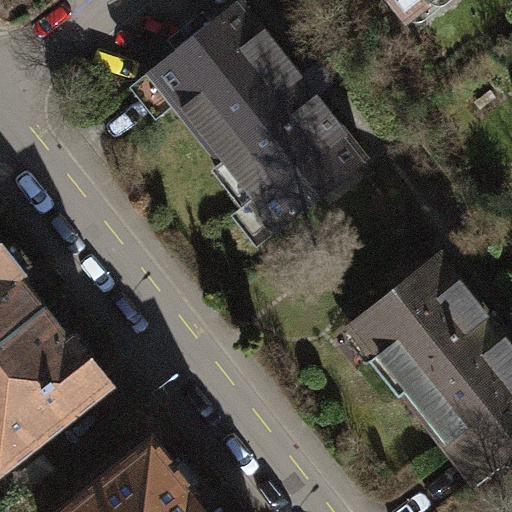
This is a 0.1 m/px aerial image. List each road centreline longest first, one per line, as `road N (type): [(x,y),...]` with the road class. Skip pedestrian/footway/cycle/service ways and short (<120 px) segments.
road 1 (residential): [(0,116),(318,511)]
road 2 (residential): [(0,86),(108,0)]
